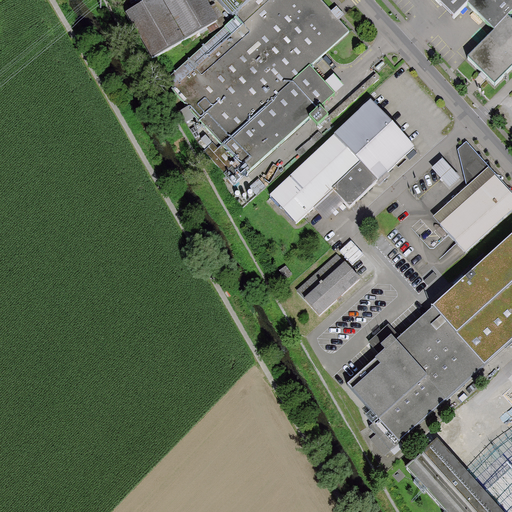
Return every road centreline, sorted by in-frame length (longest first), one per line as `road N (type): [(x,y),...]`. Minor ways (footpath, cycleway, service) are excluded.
road 1 (track): [(51,0),(344,511)]
road 2 (residential): [(360,0),(511,171)]
